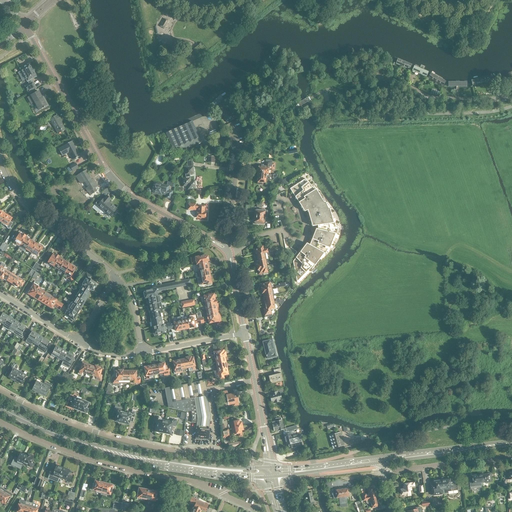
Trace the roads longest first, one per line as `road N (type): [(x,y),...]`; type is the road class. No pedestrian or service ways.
road 1 (residential): [(227,251),(109,176),(22,25)]
road 2 (secondary): [(270,472),(152,462),(0,407)]
road 3 (residential): [(246,452),(178,450),(95,432),(0,389)]
road 4 (residential): [(176,479),(85,458),(0,422)]
road 5 (residential): [(115,275),(32,213),(0,162)]
road 6 (secondary): [(511,442),(367,461)]
road 7 (residential): [(270,472),(244,332)]
road 8 (residential): [(384,472),(511,457)]
